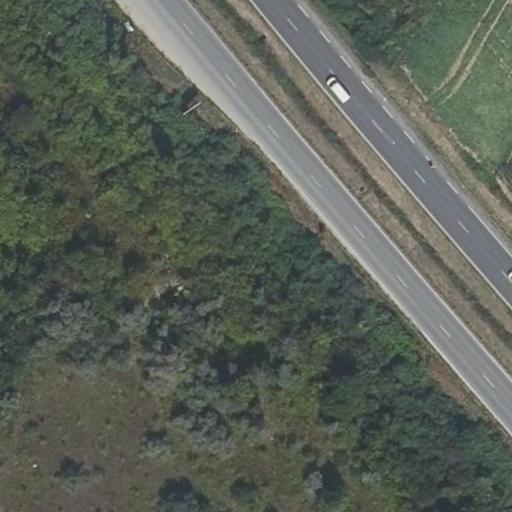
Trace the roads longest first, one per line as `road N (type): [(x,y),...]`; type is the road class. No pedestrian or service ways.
road 1 (primary): [(234,74),(511,406)]
road 2 (primary): [(511,285),(272,0)]
